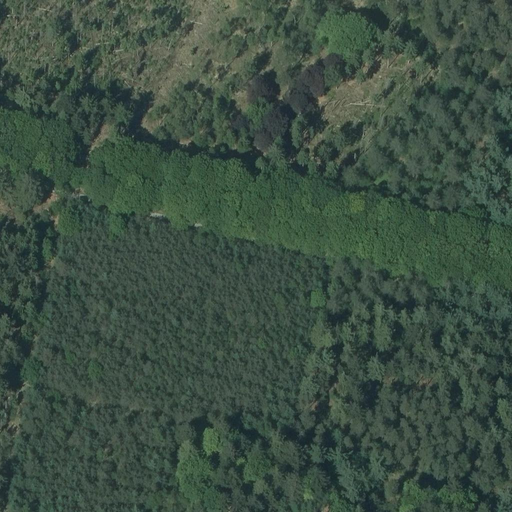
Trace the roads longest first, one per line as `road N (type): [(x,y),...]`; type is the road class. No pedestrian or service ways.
road 1 (track): [(0,152),(511,280)]
road 2 (track): [(65,168),(0,486)]
